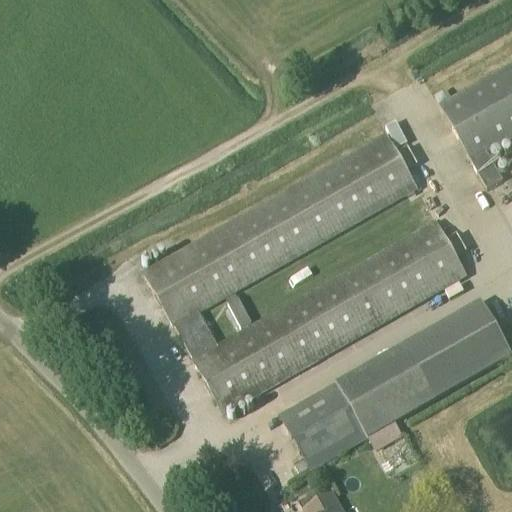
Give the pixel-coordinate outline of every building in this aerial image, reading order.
[(488,192),(503,183),(489,156),(511,142),(511,65),(439,107),(488,192)] [(218,348),(200,316),(418,193),(407,174),(417,168),(407,150),(397,156),(387,139),(144,278),(173,330),(173,334),(194,364),(193,365),(223,417),(466,279),(455,261),(466,254),(456,237),(445,243),(435,225),(218,348)] [(226,308),(239,333),(250,327),(237,302),(226,308)] [(405,350),(338,388),(337,388),(280,420),(309,473),(367,440),(434,402),(511,360),(482,306),(405,350)] [(341,511),(333,496),(305,511),(341,511)]
